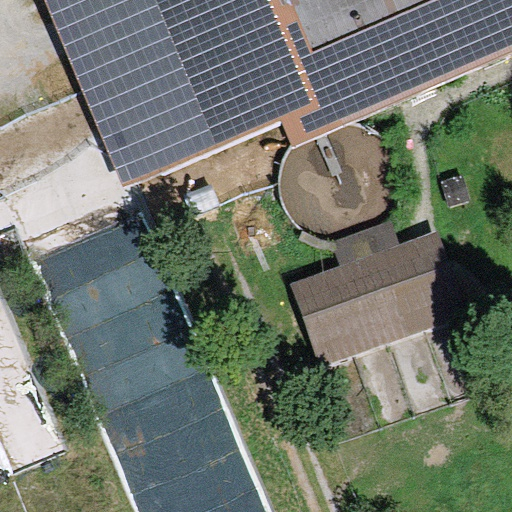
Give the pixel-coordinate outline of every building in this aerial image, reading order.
[(511,0),(40,0),(125,196),(282,128),(294,157),(511,62),(511,0)] [(41,248),(136,511),(261,511),(151,208),(41,248)] [(346,263),(401,245),(395,227),(340,244),(346,263)] [(422,244),(288,292),(312,362),(447,314),(422,244)] [(5,422),(21,462),(68,443),(51,403),(5,422)]
